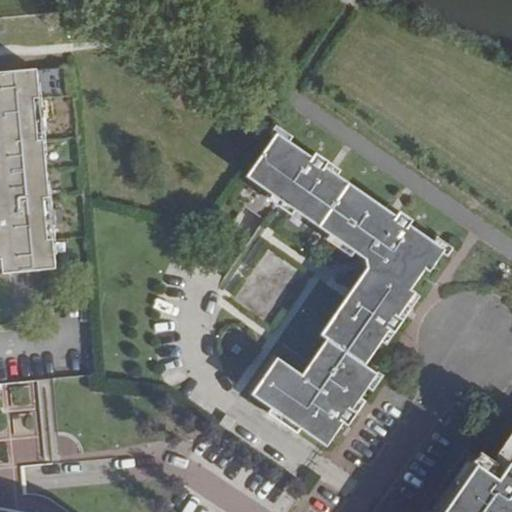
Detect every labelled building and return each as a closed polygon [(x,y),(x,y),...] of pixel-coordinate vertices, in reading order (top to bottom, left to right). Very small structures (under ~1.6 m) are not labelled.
[(63,270),(45,67),(0,71),(0,169),(2,191),(0,190),(0,219),(5,219),(6,233),(0,233),(0,241),(2,262),(9,261),(10,276),(63,270)] [(308,158),(275,136),(245,180),(364,260),(367,271),(322,339),(328,343),(305,377),(280,361),(256,396),(332,447),(345,426),(349,430),(354,422),(360,414),(355,411),(379,376),(365,367),(378,345),(386,335),(390,338),(402,320),(398,318),(442,249),(408,226),(411,220),(403,214),(394,209),(391,214),(321,168),(325,162),(319,158),(311,153),(308,158)] [(511,511),(511,435),(498,455),(501,457),(497,462),(482,452),(479,456),(450,497),(439,489),(422,511),(511,511)] [(461,457),(439,489),(450,497),(479,456),(467,448),(461,457)] [(200,474),(231,478),(234,458),(203,453),(200,474)]
